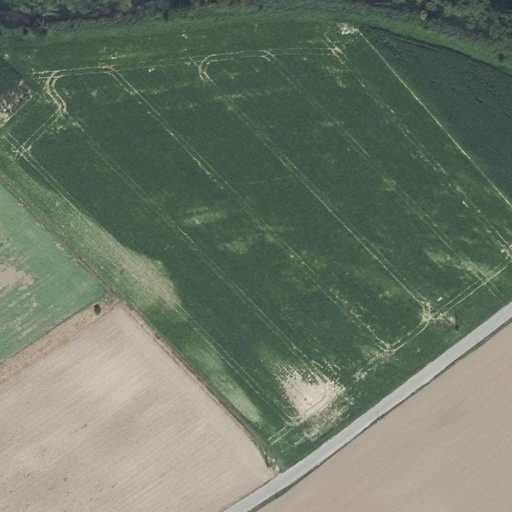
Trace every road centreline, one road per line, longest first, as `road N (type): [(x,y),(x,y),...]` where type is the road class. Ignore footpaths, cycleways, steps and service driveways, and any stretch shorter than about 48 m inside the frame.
road 1 (track): [(0,182),(286,480)]
road 2 (tertiary): [(235,511),(511,311)]
